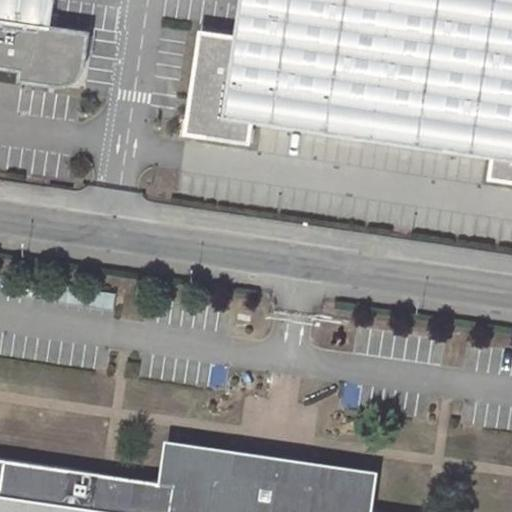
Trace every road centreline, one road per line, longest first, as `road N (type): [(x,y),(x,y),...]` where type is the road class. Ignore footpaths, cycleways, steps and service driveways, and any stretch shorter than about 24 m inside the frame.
road 1 (unknown): [(0,134),(120,146),(511,215)]
road 2 (unclassified): [(0,214),(511,291)]
